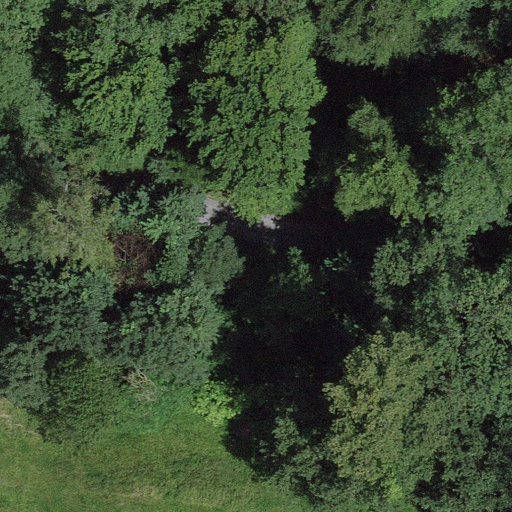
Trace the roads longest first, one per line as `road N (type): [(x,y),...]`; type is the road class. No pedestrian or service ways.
road 1 (track): [(511,228),(470,237),(302,236),(147,203),(0,138)]
road 2 (track): [(0,71),(142,0)]
